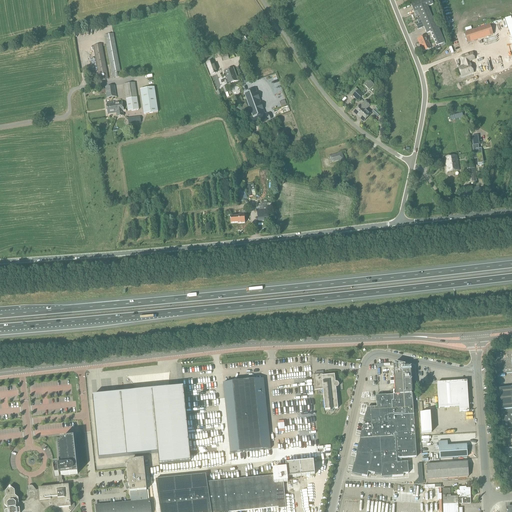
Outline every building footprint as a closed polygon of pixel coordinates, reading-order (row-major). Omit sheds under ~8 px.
[(431,36),(436,47),(445,43),(438,27),(437,28),(428,7),(433,4),(431,0),(420,0),(411,4),(414,12),(417,11),(420,19),(417,21),(419,23),(416,25),(418,30),(424,27),(428,37),(431,36)] [(490,25),(465,33),(468,42),(493,34),(490,25)] [(507,26),(495,29),(498,40),(511,36),(507,26)] [(113,34),(104,35),(112,79),(121,77),(113,34)] [(418,41),(423,52),(431,48),(427,38),(418,41)] [(102,44),(93,46),(99,81),(108,79),(102,44)] [(464,66),(458,68),(462,77),(474,73),(470,61),(475,59),(472,52),(461,56),(464,66)] [(213,60),(206,63),(210,75),(218,73),(213,60)] [(237,81),(233,69),(224,72),(226,78),(225,79),(227,84),(237,81)] [(95,72),(88,72),(90,82),(96,82),(95,72)] [(370,80),(365,85),(369,88),(373,83),(370,80)] [(126,99),(137,98),(135,83),(123,84),(126,100),(126,101),(126,99)] [(115,86),(105,87),(107,98),(116,97),(115,86)] [(142,102),(156,100),(154,87),(140,90),(142,102)] [(244,93),(253,118),(264,114),(255,89),(244,93)] [(358,90),(352,96),(358,101),(363,95),(358,90)] [(126,101),(128,111),(139,110),(137,98),(126,99),(126,101)] [(156,100),(142,102),(144,114),(158,112),(156,100)] [(361,105),(354,113),(363,122),(370,114),(366,110),(369,106),(365,101),(361,105)] [(107,107),(106,108),(106,109),(107,110),(108,114),(116,113),(116,107),(118,107),(118,105),(119,104),(119,102),(114,103),(112,104),(111,102),(106,103),(107,107)] [(478,144),(472,145),(474,158),(477,158),(478,161),(478,162),(482,162),(480,150),(479,150),(478,144)] [(343,154),(331,157),(333,163),(345,159),(343,154)] [(459,170),(457,156),(445,157),(447,172),(459,170)] [(477,182),(475,168),(466,169),(468,183),(477,182)] [(485,199),(483,188),(458,193),(460,204),(485,199)] [(257,204),(258,210),(257,210),(258,222),(269,221),(268,209),(267,203),(257,204)] [(231,217),(230,217),(231,223),(238,223),(238,224),(246,223),(245,216),(247,216),(246,211),(242,211),(242,214),(239,214),(239,216),(231,217)] [(380,375),(388,374),(388,361),(382,361),(383,364),(379,364),(379,362),(378,362),(378,368),(375,368),(375,373),(380,373),(380,375)] [(354,464),(355,464),(354,471),(355,473),(362,475),(362,476),(367,477),(368,472),(382,475),(383,475),(384,477),(392,477),(404,476),(403,474),(408,474),(408,462),(397,463),(397,459),(416,457),(410,367),(405,367),(405,365),(395,363),(395,364),(394,364),(396,395),(394,395),(386,396),(377,397),(378,403),(377,403),(376,408),(368,408),(367,408),(354,464)] [(351,371),(321,373),(329,443),(335,442),(351,371)] [(263,379),(223,383),(230,453),(270,449),(263,379)] [(467,381),(437,383),(439,408),(459,407),(460,412),(469,411),(467,381)] [(191,461),(184,388),(170,390),(170,394),(135,398),(135,393),(93,397),(99,459),(158,453),(159,464),(191,461)] [(59,478),(62,478),(62,476),(78,474),(74,438),(61,439),(61,443),(57,443),(60,466),(58,466),(58,465),(54,465),(55,476),(59,476),(59,478)] [(448,446),(448,441),(438,442),(440,459),(467,457),(466,445),(448,446)] [(510,476),(511,475),(511,448),(503,449),(503,452),(508,452),(510,476)] [(258,464),(266,461),(266,454),(264,454),(263,454),(229,457),(221,460),(223,464),(226,463),(226,466),(230,466),(232,465),(235,465),(235,463),(236,463),(245,462),(246,465),(252,465),(258,464)] [(147,490),(144,459),(130,461),(131,464),(127,464),(129,485),(128,485),(129,488),(130,492),(131,502),(147,500),(146,490),(147,490)] [(207,482),(206,475),(156,480),(160,511),(229,511),(286,506),(283,481),(287,480),(287,477),(315,475),(313,461),(286,464),(286,468),(273,470),(273,476),(207,482)] [(469,477),(468,461),(427,464),(428,480),(469,477)] [(75,507),(74,504),(71,504),(69,485),(63,486),(62,478),(59,478),(60,486),(39,488),(39,491),(31,492),(29,492),(29,497),(26,502),(19,503),(19,504),(17,506),(17,509),(20,509),(20,511),(30,511),(32,511),(33,511),(38,511),(39,511),(40,511),(44,511),(46,509),(59,507),(59,508),(69,507),(69,510),(71,511),(75,507)] [(294,505),(306,504),(305,483),(299,484),(299,481),(293,482),(293,485),(298,485),(298,491),(300,491),(300,495),(297,495),(297,498),(293,499),(294,505)] [(443,495),(443,505),(443,511),(462,511),(462,508),(458,508),(458,504),(471,504),(471,503),(471,500),(469,500),(469,495),(471,495),(471,488),(465,488),(465,487),(460,487),(460,490),(462,490),(462,497),(458,497),(451,497),(451,495),(443,495)] [(7,497),(4,500),(5,506),(8,508),(8,510),(6,511),(5,511),(20,511),(20,509),(17,509),(17,506),(19,504),(19,503),(18,499),(15,496),(15,491),(11,488),(10,489),(9,488),(6,492),(7,497)] [(131,502),(95,506),(96,511),(151,511),(150,500),(147,500),(131,502)]
